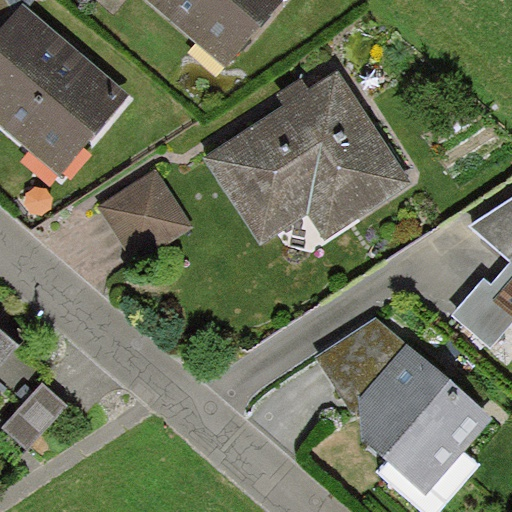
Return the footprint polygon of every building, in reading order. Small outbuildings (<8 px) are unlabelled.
[(0,0),(0,34),(24,6),(29,10),(35,0),(0,0)] [(144,0),(226,70),(286,0),(144,0)] [(29,10),(24,6),(0,34),(0,126),(63,180),(133,98),(29,10)] [(412,185),(336,74),(205,162),(261,245),(306,215),(325,243),(412,185)] [(194,229),(158,171),(101,207),(137,265),(194,229)] [(511,201),(470,228),(511,263),(511,201)] [(511,282),(494,303),(511,317),(511,282)] [(407,346),(377,319),(318,357),(352,411),(359,402),(407,346)] [(33,371),(15,355),(19,350),(0,332),(0,373),(18,389),(33,371)] [(493,419),(407,346),(359,402),(363,445),(432,503),(472,455),(467,450),(493,419)] [(68,406),(43,385),(4,429),(29,451),(68,406)]
